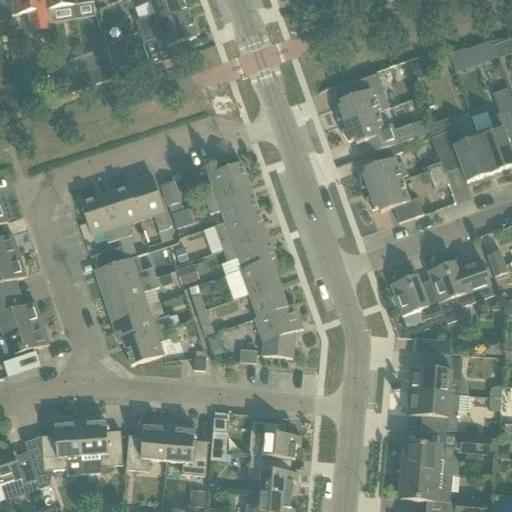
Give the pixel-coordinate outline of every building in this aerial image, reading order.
[(2,0),(6,19),(27,15),(30,35),(51,32),(49,26),(44,0),(2,0)] [(44,0),(49,26),(96,18),(94,4),(92,0),(44,0)] [(107,0),(93,0),(97,10),(109,6),(107,0)] [(135,24),(139,34),(188,17),(181,0),(132,0),(136,10),(151,5),(155,17),(135,24)] [(318,0),(324,15),(350,10),(346,0),(318,0)] [(188,17),(139,34),(144,48),(163,41),(167,51),(186,44),(196,41),(195,38),(199,37),(195,25),(191,27),(188,17)] [(167,51),(162,52),(165,63),(166,64),(190,55),(186,44),(167,51)] [(500,45),(493,48),(497,61),(505,59),(500,45)] [(74,51),(58,55),(65,79),(81,74),(74,51)] [(458,54),(449,57),(455,74),(470,69),(465,53),(464,52),(458,54)] [(115,80),(107,58),(95,62),(98,71),(66,81),(71,95),(115,81),(115,80)] [(420,64),(408,68),(413,83),(426,79),(420,64)] [(343,123),(344,127),(378,115),(389,111),(378,78),(349,88),(354,99),(340,104),(342,109),(336,111),(337,124),(343,123)] [(489,137),(479,141),(491,177),(511,169),(511,157),(509,148),(511,147),(511,146),(511,103),(508,92),(493,98),(500,116),(489,120),(493,129),(491,130),(488,136),(489,137)] [(16,98),(0,100),(0,103),(2,117),(9,116),(18,113),(16,98)] [(373,155),(402,145),(416,139),(411,127),(394,133),(392,127),(383,130),(378,115),(344,127),(346,131),(341,135),(348,146),(355,144),(356,148),(369,144),(373,155)] [(457,132),(432,141),(441,165),(443,171),(460,166),(467,186),(491,177),(479,141),(468,145),(468,143),(462,140),(460,141),(457,132)] [(367,191),(369,195),(402,183),(401,181),(407,178),(403,165),(396,166),(394,161),(396,158),(405,154),(402,145),(373,155),(377,168),(365,172),(366,176),(360,179),(361,192),(367,191)] [(428,174),(434,193),(449,188),(443,171),(441,165),(426,170),(428,174)] [(202,194),(206,206),(250,191),(241,166),(208,178),(213,190),(202,194)] [(152,179),(127,187),(129,191),(140,223),(154,219),(159,235),(170,232),(158,198),(156,190),(155,186),(152,179)] [(393,211),(399,227),(415,221),(415,220),(422,217),(417,202),(409,205),(402,183),(369,195),(370,199),(365,203),(372,214),(379,211),(380,216),(393,211)] [(168,207),(171,216),(183,213),(174,184),(161,189),(168,207)] [(105,199),(120,243),(130,239),(132,238),(128,227),(140,223),(129,191),(105,199)] [(250,191),(206,206),(210,217),(220,214),(224,226),(258,214),(250,191)] [(104,236),(107,247),(120,243),(105,199),(80,207),(91,240),(104,236)] [(0,204),(0,228),(8,225),(1,204),(0,204)] [(215,230),(223,253),(266,238),(258,214),(224,226),(215,230)] [(0,264),(20,259),(13,238),(2,241),(0,235),(0,264)] [(241,273),(241,274),(270,263),(270,264),(275,262),(266,238),(223,253),(227,265),(238,261),(242,273),(241,273)] [(133,248),(123,252),(127,263),(137,260),(133,248)] [(122,249),(95,259),(99,272),(95,274),(103,298),(156,280),(153,270),(141,274),(137,260),(127,263),(123,252),(122,249)] [(184,251),(175,253),(178,265),(187,263),(184,251)] [(487,259),(495,280),(508,276),(500,254),(487,259)] [(0,264),(0,302),(21,296),(16,283),(27,280),(20,259),(0,264)] [(241,274),(225,279),(234,303),(249,297),(279,287),(270,264),(270,263),(241,274)] [(444,316),(448,327),(457,323),(463,316),(461,311),(495,299),(483,265),(457,274),(454,266),(428,275),(431,283),(432,283),(440,306),(441,306),(444,316)] [(194,266),(177,273),(182,288),(199,282),(194,266)] [(159,280),(163,291),(174,287),(170,276),(159,280)] [(417,279),(391,288),(402,320),(419,314),(423,324),(425,324),(444,316),(441,306),(440,306),(432,283),(431,283),(420,287),(417,279)] [(156,280),(103,298),(111,322),(148,309),(159,306),(155,292),(159,290),(156,280)] [(249,297),(257,320),(258,321),(287,311),(287,310),(279,287),(249,297)] [(0,332),(3,340),(42,327),(35,306),(25,309),(21,296),(0,302),(0,332)] [(192,299),(198,316),(205,313),(200,297),(192,299)] [(263,360),(292,362),(294,344),(291,344),(289,337),(303,332),(294,308),(287,310),(287,311),(258,321),(257,320),(255,321),(263,346),(263,360)] [(148,309),(111,322),(118,343),(119,347),(123,345),(167,331),(172,329),(171,325),(169,318),(164,320),(153,324),(148,309)] [(205,313),(198,316),(202,331),(210,328),(205,313)] [(49,348),(42,327),(3,340),(10,361),(2,364),(8,381),(40,370),(34,353),(49,348)] [(167,331),(123,345),(131,369),(164,359),(160,346),(171,343),(167,331)] [(413,355),(458,359),(453,345),(414,342),(413,355)] [(239,366),(256,367),(257,354),(241,353),(239,366)] [(194,374),(205,375),(206,363),(194,362),(194,374)] [(411,371),(409,394),(464,399),(466,399),(466,395),(466,393),(465,387),(464,384),(460,384),(461,378),(462,362),(451,362),(450,374),(426,372),(411,371)] [(490,401),(501,402),(502,389),(495,389),(490,392),(490,401)] [(445,434),(456,435),(458,414),(467,415),(469,399),(409,394),(407,419),(446,422),(445,434)] [(492,413),(500,414),(501,402),(490,401),(489,410),(492,413)] [(213,436),(211,463),(225,464),(227,437),(229,417),(228,417),(225,417),(217,416),(215,416),(213,436)] [(82,459),(83,477),(101,476),(101,470),(123,468),(121,434),(107,435),(106,425),(98,426),(97,422),(80,423),(82,459)] [(41,440),(43,474),(67,472),(66,460),(82,459),(80,423),(63,424),(63,428),(54,429),(55,439),(41,440)] [(253,425),(250,459),(251,459),(285,462),(295,463),(296,449),(300,449),(301,440),(284,438),(285,428),(253,425)] [(125,473),(149,475),(150,463),(166,464),(169,428),(152,426),(152,430),(143,430),(143,440),(128,439),(125,473)] [(181,477),(205,480),(208,445),(194,444),(195,434),(186,433),(187,429),(169,428),(166,464),(182,466),(181,477)] [(489,457),(497,457),(498,442),(491,441),(462,439),(461,455),(489,457)] [(0,486),(1,489),(21,482),(25,496),(39,491),(36,483),(34,475),(27,456),(15,460),(10,458),(12,453),(11,449),(7,450),(0,446),(0,486)] [(403,474),(453,478),(455,451),(405,447),(403,474)] [(259,495),(292,498),(293,485),(297,486),(298,476),(284,475),(285,462),(251,459),(249,481),(260,482),(259,495)] [(401,502),(450,507),(453,478),(403,474),(401,502)] [(189,509),(205,511),(206,495),(191,493),(189,509)] [(293,511),(291,511),(292,498),(259,495),(257,509),(246,508),(246,511),(293,511)] [(455,511),(490,511),(491,507),(485,507),(485,505),(457,503),(455,511)]
